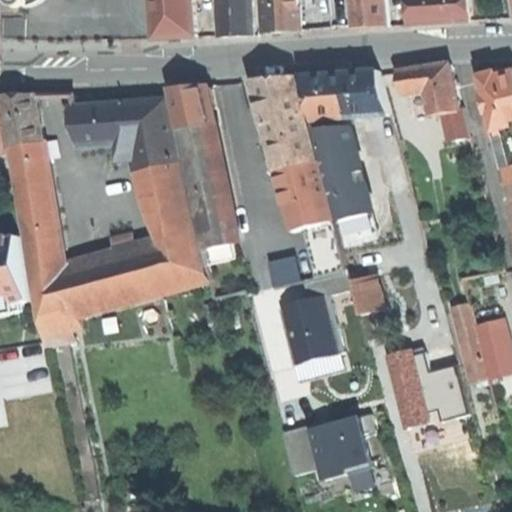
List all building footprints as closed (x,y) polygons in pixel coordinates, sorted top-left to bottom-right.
[(10,0),(15,5),(15,10),(22,10),(22,8),(30,3),(38,3),(37,9),(48,0),(10,0)] [(179,38),(200,37),(198,0),(157,0),(160,39),(179,38)] [(241,38),(258,37),(256,0),(223,0),(225,38),(241,38)] [(266,0),(268,33),(286,32),(305,31),(303,0),(266,0)] [(357,0),(360,28),(378,27),(394,26),(392,0),(357,0)] [(410,0),(412,25),(443,24),(473,22),(471,0),(410,0)] [(430,69),(405,74),(408,91),(429,87),(435,115),(451,112),(463,110),(455,64),(430,69)] [(507,132),(511,131),(511,70),(503,73),(503,71),(494,73),(482,76),(496,135),(507,132)] [(345,76),(306,79),(317,122),(395,116),(383,73),(345,76)] [(257,82),(282,173),(324,162),(303,79),(282,81),(257,82)] [(175,89),(184,134),(215,128),(212,110),(208,91),(207,86),(175,89)] [(217,89),(208,91),(212,110),(221,108),(217,89)] [(6,96),(14,148),(47,141),(40,96),(6,96)] [(0,156),(9,155),(0,101),(0,100),(0,156)] [(120,104),(75,108),(83,148),(121,146),(122,161),(140,160),(181,152),(170,101),(120,104)] [(470,109),(463,110),(451,112),(455,130),(451,131),(453,141),(475,137),(470,109)] [(220,151),(215,128),(184,134),(189,157),(220,151)] [(351,130),(319,131),(323,149),(326,149),(333,180),(361,173),(351,130)] [(14,148),(35,276),(69,267),(47,141),(14,148)] [(238,244),(220,151),(189,157),(207,250),(238,244)] [(199,233),(181,152),(140,160),(149,200),(165,241),(199,233)] [(339,220),(324,162),(282,173),(297,230),(311,227),(339,220)] [(372,215),(361,173),(333,180),(342,222),(372,215)] [(343,235),(339,220),(311,227),(315,243),(343,235)] [(199,233),(165,241),(69,267),(35,276),(44,326),(74,319),(213,283),(199,233)] [(0,307),(35,302),(24,238),(0,242),(0,307)] [(275,284),(301,280),(298,257),(272,260),(275,284)] [(380,275),(355,281),(371,340),(395,334),(380,275)] [(345,352),(330,292),(285,304),(301,363),(345,352)] [(476,306),(459,310),(478,384),(495,380),(494,373),(482,327),(476,306)] [(79,339),(74,319),(44,326),(48,346),(79,339)] [(511,337),(508,320),(482,327),(494,373),(511,368),(511,337)] [(385,349),(401,429),(467,415),(457,365),(434,370),(428,341),(385,349)] [(286,430),(294,475),(315,471),(316,478),(372,468),(366,434),(377,432),(374,413),(286,430)] [(20,494),(36,495),(37,482),(20,481),(20,494)]
